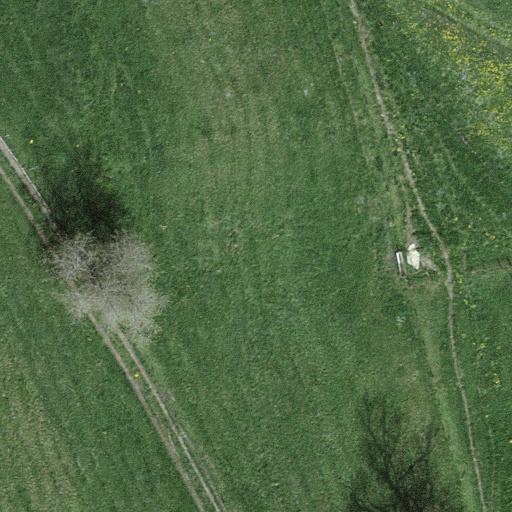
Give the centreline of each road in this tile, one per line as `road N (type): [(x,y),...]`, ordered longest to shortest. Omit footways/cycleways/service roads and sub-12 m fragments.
road 1 (track): [(352,0),(344,4),(453,323),(499,511)]
road 2 (track): [(0,167),(210,511)]
